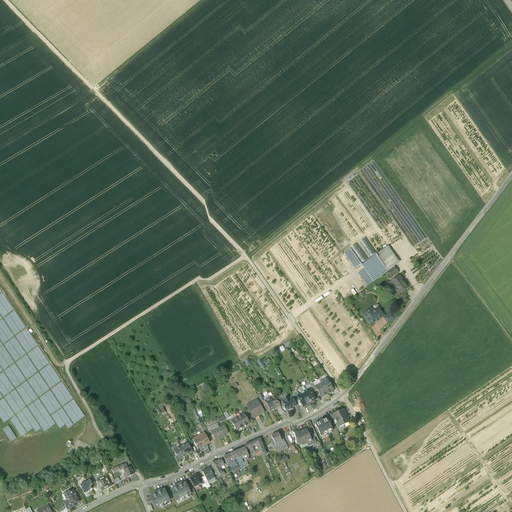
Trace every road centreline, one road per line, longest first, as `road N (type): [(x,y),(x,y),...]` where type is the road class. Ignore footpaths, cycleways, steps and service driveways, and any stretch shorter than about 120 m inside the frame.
road 1 (track): [(404,511),(343,394),(246,256),(0,4)]
road 2 (track): [(511,42),(246,256),(60,373)]
road 3 (residential): [(90,511),(321,412),(359,375),(511,174)]
road 4 (track): [(93,100),(217,0)]
